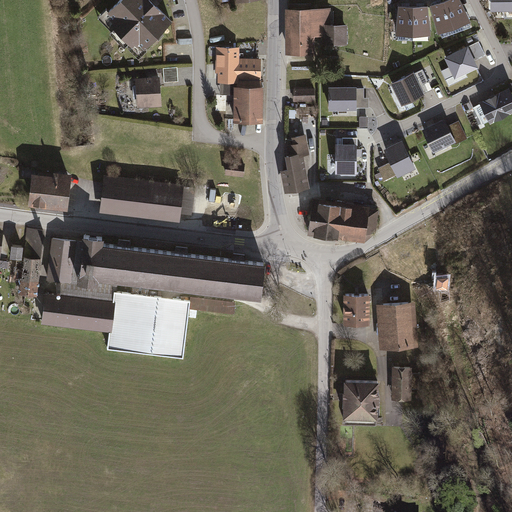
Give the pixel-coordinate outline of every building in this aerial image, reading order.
[(157,3),(153,0),(113,0),(105,8),(113,16),(108,21),(131,43),(133,40),(135,43),(138,40),(144,47),(172,18),(157,3)] [(454,24),(445,0),(435,0),(430,2),(438,30),(454,24)] [(445,0),(454,24),(470,18),(461,0),(445,0)] [(511,0),(489,0),(489,9),(511,8),(511,0)] [(413,32),(413,2),(397,2),(395,32),(413,32)] [(413,2),(413,32),(431,31),(428,2),(413,2)] [(331,6),(286,6),(286,51),(314,51),(314,35),(323,35),(323,42),(347,41),(347,22),(331,22),(331,6)] [(479,40),(469,45),(475,59),(486,54),(479,40)] [(478,65),(475,59),(469,45),(468,43),(445,54),(455,76),(478,65)] [(239,46),(215,46),(215,71),(217,71),(217,79),(260,80),(261,57),(256,57),(242,57),(239,57),(239,46)] [(177,66),(163,67),(164,82),(178,80),(177,66)] [(421,66),(413,70),(424,92),(432,88),(421,66)] [(413,70),(390,82),(401,104),(424,92),(413,70)] [(153,75),(135,76),(137,105),(161,103),(159,74),(153,75)] [(234,83),(233,119),(263,119),(263,84),(234,83)] [(356,84),(328,84),(328,107),(369,107),(369,97),(364,97),(364,87),(356,87),(356,84)] [(511,111),(511,94),(508,85),(478,100),(489,122),(511,111)] [(314,87),(293,87),(294,100),(315,100),(314,87)] [(367,115),(359,116),(360,126),(367,126),(367,115)] [(456,140),(448,125),(445,117),(422,128),(427,138),(433,151),(456,140)] [(448,125),(456,140),(457,142),(467,137),(459,120),(448,125)] [(287,166),(282,167),(287,189),(309,184),(303,153),(310,152),(305,132),(291,135),(292,141),(286,142),(288,151),(284,152),(287,166)] [(391,161),(397,174),(416,165),(403,137),(384,146),(391,161)] [(356,141),(335,141),(335,171),(357,171),(356,141)] [(245,162),(227,160),(225,174),(243,176),(245,162)] [(397,174),(391,161),(378,167),(384,180),(397,174)] [(52,172),(30,170),(26,202),(60,206),(66,207),(70,170),(52,168),(52,172)] [(184,183),(106,173),(100,211),(179,221),(180,213),(192,215),(195,188),(184,186),(184,183)] [(312,196),(307,231),(364,238),(375,230),(378,207),(369,206),(369,203),(312,196)] [(23,254),(40,256),(43,230),(27,228),(23,254)] [(378,251),(393,276),(432,252),(418,228),(378,251)] [(94,238),(82,237),(82,241),(77,282),(100,285),(100,279),(119,281),(263,298),(267,262),(104,243),(104,239),(94,238)] [(75,240),(53,238),(47,279),(62,282),(70,283),(75,240)] [(82,241),(75,240),(70,283),(62,282),(61,293),(113,300),(114,290),(118,290),(119,281),(100,279),(100,285),(77,282),(82,241)] [(22,243),(10,242),(9,254),(21,256),(22,243)] [(40,256),(23,254),(23,258),(16,257),(13,276),(21,277),(19,291),(36,293),(40,256)] [(118,290),(114,290),(113,300),(109,330),(107,347),(183,357),(189,307),(190,299),(179,298),(118,290)] [(61,293),(45,291),(41,321),(109,330),(113,300),(61,293)] [(369,293),(342,292),(341,325),(368,325),(369,293)] [(235,301),(191,296),(190,299),(189,307),(234,312),(235,301)] [(418,303),(377,304),(379,347),(419,346),(418,303)] [(412,365),(395,365),(393,400),(411,400),(411,392),(420,392),(421,376),(412,376),(412,365)] [(380,379),(342,378),(341,414),(344,414),(344,423),(377,424),(377,416),(379,416),(380,379)]
